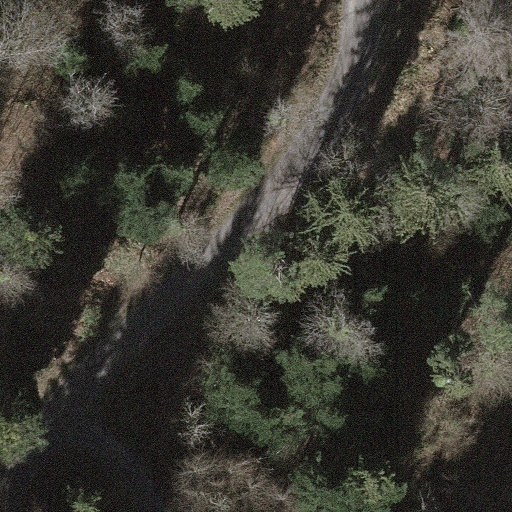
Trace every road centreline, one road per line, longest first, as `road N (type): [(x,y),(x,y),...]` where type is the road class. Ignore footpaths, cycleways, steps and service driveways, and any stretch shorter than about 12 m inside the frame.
road 1 (track): [(86,385),(290,166),(338,99),(362,0)]
road 2 (track): [(86,385),(161,469),(178,511)]
road 3 (track): [(0,493),(86,385)]
